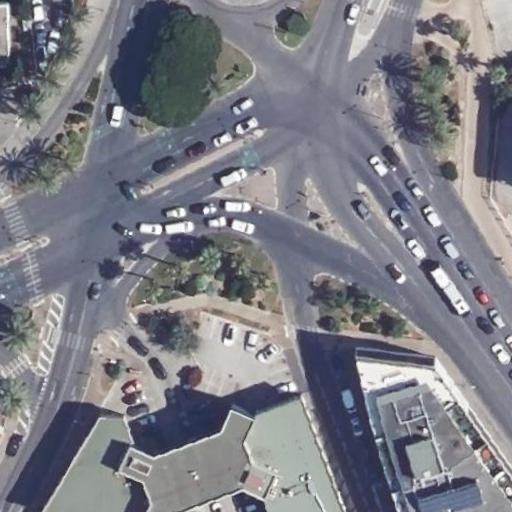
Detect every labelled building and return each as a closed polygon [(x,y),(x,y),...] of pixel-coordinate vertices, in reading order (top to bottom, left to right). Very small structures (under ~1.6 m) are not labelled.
[(10,1),(0,1),(0,62),(11,63),(10,1)] [(511,511),(511,465),(491,437),(469,407),(457,389),(383,380),(402,432),(399,460),(418,511),(511,511)] [(221,424),(208,428),(230,486),(243,481),(265,491),(273,511),(347,511),(303,394),(255,411),(231,401),(221,424)] [(105,413),(100,412),(63,475),(46,510),(63,511),(172,511),(175,506),(155,496),(145,472),(155,449),(132,438),(124,414),(105,413)] [(190,435),(170,443),(192,500),(217,491),(230,486),(208,428),(190,435)] [(192,500),(170,443),(155,449),(145,472),(155,496),(175,506),(192,500)]
